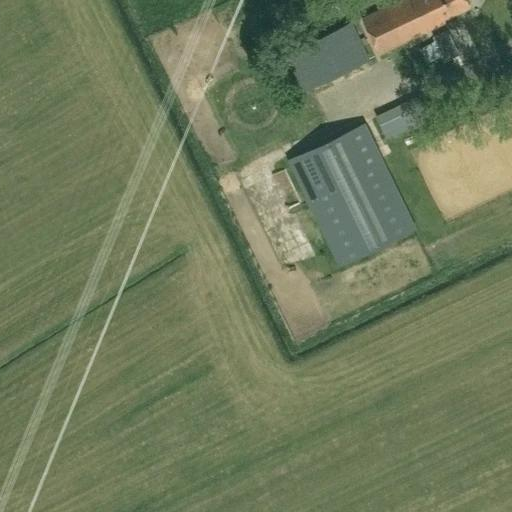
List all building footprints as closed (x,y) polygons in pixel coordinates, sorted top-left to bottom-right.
[(399,0),(363,18),(380,55),(456,18),(455,15),(470,7),(466,0),(399,0)] [(351,25),(284,56),(301,94),(369,63),(351,25)] [(446,31),(433,37),(445,61),(458,55),(446,31)] [(388,138),(431,117),(419,94),(377,116),(388,138)] [(338,266),(418,228),(366,123),(287,159),(338,266)]
